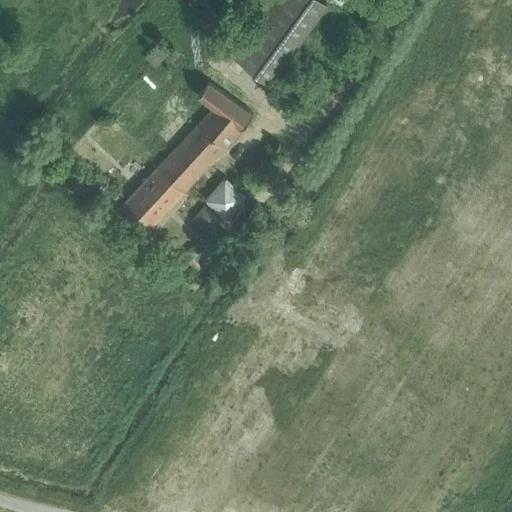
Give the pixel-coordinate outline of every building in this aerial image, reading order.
[(204,0),(225,17),(239,1),(237,0),(204,0)] [(327,0),(270,0),(232,54),(270,82),(329,1),(327,0)] [(171,51),(160,40),(145,55),(155,66),(171,51)] [(185,192),(190,186),(226,148),(254,114),(209,81),(199,96),(215,108),(158,167),(185,192)] [(121,206),(148,230),(185,192),(158,167),(121,206)] [(230,218),(251,194),(227,174),(207,198),(230,218)] [(48,231),(0,305),(0,342),(24,359),(89,258),(48,231)]
